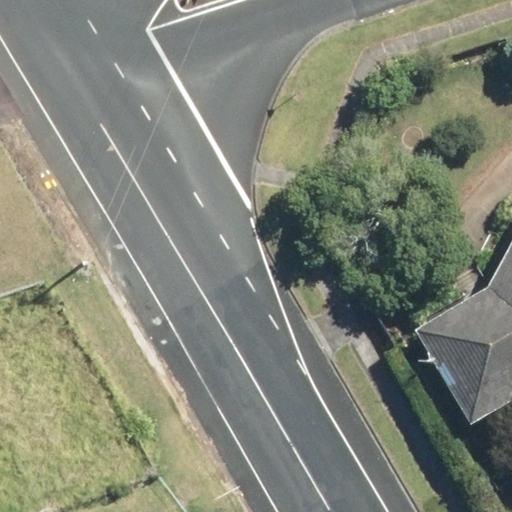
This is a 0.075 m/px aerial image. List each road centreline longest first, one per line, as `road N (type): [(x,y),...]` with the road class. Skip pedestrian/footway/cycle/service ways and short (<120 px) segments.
road 1 (tertiary): [(52,42),(330,511)]
road 2 (tertiary): [(177,0),(52,42)]
